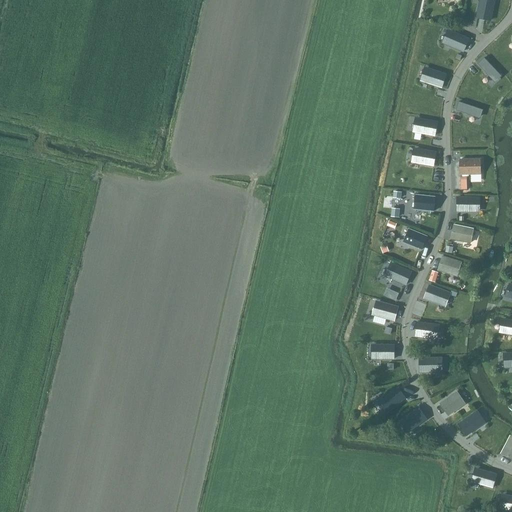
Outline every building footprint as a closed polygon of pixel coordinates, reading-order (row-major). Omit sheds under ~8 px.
[(491,0),(480,0),(477,17),(490,20),(494,1),(491,0)] [(445,45),(463,52),(468,40),(450,32),(445,45)] [(484,58),(478,64),(486,72),(486,73),(487,72),(495,81),(501,76),(502,77),(502,76),(484,58)] [(423,81),(441,87),(445,75),(427,69),(423,81)] [(459,102),(457,110),(468,114),(467,115),(468,115),(468,114),(480,117),(482,110),(483,110),(459,102)] [(437,123),(418,119),(415,132),(435,136),(437,123)] [(414,162),(433,166),(436,153),(416,149),(414,162)] [(480,159),(460,160),(461,174),(481,174),(480,159)] [(436,197),(416,195),(415,209),(434,212),(436,197)] [(478,211),(478,198),(458,198),(458,211),(478,211)] [(473,229),(454,225),(451,239),(470,243),(471,241),(471,240),(472,238),(472,237),(473,229)] [(427,236),(409,229),(404,243),(422,250),(427,236)] [(461,262),(443,256),(438,270),(457,276),(461,262)] [(405,285),(411,272),(393,264),(387,277),(405,285)] [(427,300),(446,307),(450,294),(431,288),(427,300)] [(375,315),(394,320),(398,307),(378,302),(375,315)] [(502,332),(511,334),(511,321),(504,320),(502,332)] [(416,336),(436,338),(438,325),(418,323),(416,336)] [(394,358),(394,345),(374,345),(374,358),(394,358)] [(440,358),(420,359),(420,372),(440,372),(440,358)] [(398,389),(380,402),(386,412),(405,398),(398,389)] [(457,392),(440,403),(449,415),(465,404),(465,403),(464,401),(463,400),(462,399),(457,392)] [(402,420),(410,431),(426,419),(419,408),(402,420)] [(460,424),(467,435),(484,423),(476,412),(460,424)] [(511,459),(511,436),(510,436),(501,453),(511,459)] [(478,469),(474,482),(493,488),(497,475),(478,469)] [(511,496),(504,495),(502,508),(511,510),(511,496)]
